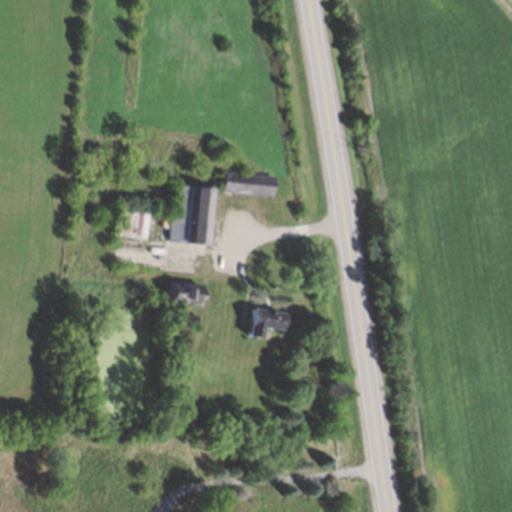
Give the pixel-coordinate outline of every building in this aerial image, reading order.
[(271,176),(222,171),(220,191),(269,196),(271,176)] [(167,241),(205,245),(211,188),(173,184),(167,241)] [(147,215),(122,212),(120,235),(145,237),(147,215)] [(198,302),(199,284),(170,282),(169,301),(198,302)] [(283,331),(285,313),(249,308),(245,336),(258,337),(259,327),(283,331)]
